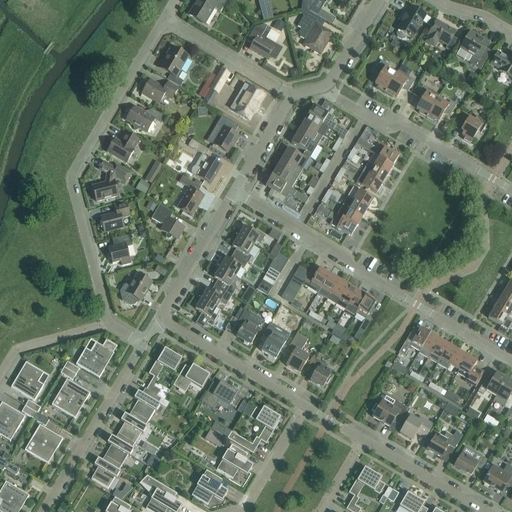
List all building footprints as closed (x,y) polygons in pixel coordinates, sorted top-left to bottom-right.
[(220,12),(227,0),(197,0),(188,15),(204,25),(214,8),(220,12)] [(273,18),(268,0),(257,0),(263,21),(273,18)] [(325,3),(320,0),(316,0),(315,2),(310,0),(308,0),(307,10),(315,15),(317,16),(321,10),(325,3)] [(426,15),(411,6),(407,14),(406,13),(400,23),(401,23),(397,31),(398,31),(396,34),(397,37),(402,40),(405,39),(406,36),(411,39),(426,15)] [(320,55),(332,34),(311,22),(315,15),(307,10),(301,12),(303,17),(297,27),(301,29),(299,33),(300,38),(306,41),(304,45),(320,55)] [(332,25),(335,19),(321,10),(317,16),(332,25)] [(281,33),(286,24),(277,20),(273,28),(281,33)] [(451,31),(447,28),(447,27),(436,21),(431,30),(428,34),(430,35),(426,42),(434,47),(438,40),(447,46),(445,49),(451,52),(453,49),(458,41),(453,38),(456,32),(452,30),(451,31)] [(280,47),(263,37),(269,27),(265,25),(255,28),(247,41),(253,44),(249,49),(267,60),(270,54),(274,57),(280,47)] [(480,71),(491,52),(485,49),(488,44),(478,38),(478,37),(470,32),(460,49),(472,56),(469,60),(469,62),(470,64),(471,65),(480,71)] [(188,57),(172,47),(167,56),(165,55),(157,67),(170,75),(167,79),(180,87),(182,82),(177,79),(182,72),(180,71),(188,57)] [(507,59),(498,53),(491,65),(500,70),(499,72),(511,79),(511,54),(510,53),(507,59)] [(384,93),(396,74),(385,68),(387,65),(381,61),(375,72),(380,75),(375,85),(378,86),(377,89),(384,93)] [(408,92),(414,81),(398,71),(396,74),(384,93),(392,98),(394,96),(397,98),(402,88),(408,92)] [(466,82),(468,83),(465,88),(470,90),(473,86),(472,85),(477,77),(471,73),(466,82)] [(205,85),(210,88),(216,77),(211,74),(205,85)] [(210,88),(210,89),(202,103),(209,107),(217,93),(219,90),(224,81),(217,77),(216,77),(210,88)] [(164,89),(150,80),(140,97),(142,94),(159,104),(163,97),(166,97),(172,100),(178,89),(167,83),(164,89)] [(480,85),(473,91),(479,98),(486,93),(480,85)] [(418,113),(426,118),(437,99),(439,96),(423,86),(416,97),(422,100),(416,109),(419,111),(418,113)] [(229,109),(235,112),(247,120),(255,107),(256,108),(259,102),(264,95),(250,87),(243,98),(237,95),(229,109)] [(448,105),(437,99),(426,118),(434,123),(435,121),(438,122),(444,113),(449,116),(456,105),(450,102),(448,105)] [(345,137),(348,132),(331,122),(334,118),(314,106),(308,115),(322,124),(328,127),(333,130),(345,137)] [(148,115),(134,107),(131,113),(126,121),(133,125),(133,126),(134,130),(139,129),(140,129),(146,133),(154,120),(161,124),(165,117),(152,109),(148,115)] [(473,120),(464,114),(460,120),(455,129),(456,129),(463,133),(462,136),(464,138),(463,140),(470,144),(477,132),(481,134),(486,126),(477,117),(473,120)] [(323,137),(328,127),(322,124),(308,115),(302,125),(323,137)] [(235,144),(239,137),(234,134),(238,126),(222,116),(217,125),(223,128),(213,145),(227,153),(233,143),(235,144)] [(297,134),(317,146),(323,137),(302,125),(297,134)] [(133,150),(138,140),(126,133),(122,139),(123,140),(121,144),(115,140),(107,153),(126,164),(134,151),(133,150)] [(310,158),(317,146),(297,134),(291,143),(305,151),(303,154),(309,157),(310,158)] [(376,149),(359,139),(356,144),(379,157),(393,166),(399,156),(379,144),(376,149)] [(205,156),(209,150),(191,140),(188,146),(205,156)] [(309,157),(303,154),(301,157),(288,149),(282,158),(302,170),(309,157)] [(387,175),(393,166),(379,157),(378,158),(379,158),(373,167),(387,175)] [(210,185),(222,166),(209,158),(202,170),(196,166),(194,166),(192,168),(191,170),(191,172),(192,174),(197,177),(210,185)] [(282,158),(277,168),(291,176),(296,179),(302,170),(282,158)] [(114,182),(116,179),(125,184),(132,174),(114,164),(112,167),(104,162),(99,170),(106,174),(105,183),(92,187),(96,202),(118,197),(114,182)] [(373,167),(367,164),(362,173),(382,185),(387,175),(373,167)] [(291,189),(296,179),(291,176),(277,168),(271,177),(286,186),(291,189)] [(152,185),(157,176),(151,173),(146,181),(152,185)] [(376,194),(382,185),(362,173),(356,182),(376,194)] [(191,217),(204,196),(197,192),(200,187),(182,177),(179,182),(190,188),(178,209),(191,217)] [(288,194),(305,204),(308,199),(291,189),(286,186),(271,177),(266,187),(272,190),(269,195),(282,204),(288,194)] [(145,194),(150,186),(141,180),(136,189),(145,194)] [(367,209),(373,199),(359,191),(353,201),(367,209)] [(362,218),(367,209),(353,201),(348,197),(342,207),(362,218)] [(153,212),(157,205),(150,201),(146,208),(153,212)] [(108,236),(107,232),(124,228),(122,220),(123,217),(129,215),(126,204),(114,207),(116,214),(100,218),(104,233),(107,232),(108,236)] [(184,228),(176,223),(169,219),(173,213),(159,205),(151,219),(161,225),(161,224),(164,225),(161,231),(166,234),(165,236),(166,238),(168,240),(170,239),(171,237),(177,240),(184,228)] [(351,237),(356,228),(337,216),(319,206),(316,211),(332,220),(330,225),(351,237)] [(356,228),(362,218),(342,207),(337,216),(356,228)] [(254,233),(244,227),(242,231),(240,229),(236,236),(253,246),(257,241),(261,243),(265,236),(255,230),(254,233)] [(131,263),(129,257),(126,248),(132,246),(129,235),(112,239),(114,247),(108,249),(110,254),(109,255),(108,256),(109,259),(110,260),(111,260),(112,264),(120,262),(121,266),(131,263)] [(247,263),(253,254),(250,252),(253,246),(236,236),(232,242),(234,244),(232,247),(239,251),(235,256),(247,263)] [(275,259),(278,254),(282,247),(276,244),(269,255),(275,259)] [(162,257),(168,260),(171,254),(165,251),(162,257)] [(286,265),(289,260),(278,254),(275,259),(286,265)] [(247,263),(235,256),(232,262),(226,258),(223,262),(221,261),(218,267),(235,277),(241,268),(244,269),(247,263)] [(282,270),(286,265),(275,259),(272,264),(282,270)] [(279,275),(282,270),(272,264),(269,269),(279,275)] [(235,277),(218,267),(214,273),(216,275),(214,278),(220,282),(217,288),(228,294),(232,296),(236,289),(235,284),(232,282),(235,277)] [(307,278),(310,273),(299,267),(296,272),(307,278)] [(276,281),(279,275),(269,269),(266,274),(276,281)] [(329,274),(319,269),(316,274),(311,271),(310,273),(307,278),(304,283),(302,286),(317,294),(329,274)] [(304,283),(307,278),(296,272),(293,277),(304,283)] [(142,277),(137,274),(132,283),(123,285),(120,292),(122,301),(130,306),(135,305),(138,300),(141,302),(152,283),(147,280),(148,278),(147,277),(145,275),(143,276),(142,277)] [(273,286),(276,281),(266,274),(263,280),(273,286)] [(326,300),(330,294),(338,280),(329,274),(317,294),(326,300)] [(301,288),(302,286),(304,283),(293,277),(290,282),(301,288)] [(270,291),(273,286),(263,280),(260,285),(270,291)] [(336,305),(339,299),(347,285),(338,280),(330,294),(326,300),(336,305)] [(298,293),(301,288),(290,282),(287,287),(298,293)] [(267,296),(270,291),(260,285),(257,290),(267,296)] [(345,310),(348,305),(357,291),(347,285),(339,299),(336,305),(345,310)] [(295,298),(298,293),(287,287),(284,292),(295,298)] [(228,294),(217,288),(214,293),(207,289),(205,293),(203,292),(199,298),(216,308),(220,303),(226,306),(232,296),(228,294)] [(354,316),(355,314),(366,296),(357,291),(348,305),(345,310),(354,316)] [(511,294),(505,291),(499,300),(511,307),(511,294)] [(291,304),(295,298),(284,292),(281,298),(291,304)] [(366,296),(355,314),(365,320),(359,330),(364,333),(371,321),(376,313),(371,310),(376,302),(366,296)] [(214,323),(217,316),(220,311),(216,308),(199,298),(195,304),(197,306),(195,309),(205,315),(203,317),(214,323)] [(511,307),(499,300),(494,309),(511,320),(511,318),(511,307)] [(300,310),(302,306),(294,301),(292,305),(300,310)] [(281,305),(276,313),(279,315),(282,310),(287,313),(289,310),(281,305)] [(511,320),(494,309),(488,319),(501,326),(498,331),(504,335),(511,322),(511,320)] [(244,311),(238,321),(244,325),(236,337),(242,340),(242,342),(246,344),(248,344),(250,345),(264,322),(244,311)] [(231,333),(238,321),(232,318),(225,329),(231,333)] [(275,360),(280,351),(286,342),(276,336),(279,330),(270,324),(263,336),(268,340),(261,352),(268,356),(267,358),(272,361),(273,359),(275,360)] [(399,353),(404,357),(410,347),(419,352),(430,334),(420,329),(418,332),(413,329),(405,342),(399,353)] [(300,352),(308,340),(297,333),(284,356),(285,356),(290,348),(295,351),(286,366),(299,374),(304,365),(309,357),(300,352)] [(428,359),(439,340),(430,334),(419,352),(418,354),(428,359)] [(337,346),(341,340),(333,336),(329,341),(337,346)] [(85,349),(76,365),(99,379),(104,370),(103,370),(100,368),(104,361),(108,364),(113,354),(114,354),(113,353),(117,347),(106,340),(102,347),(97,343),(91,353),(85,349)] [(437,364),(448,345),(439,340),(428,359),(437,364)] [(447,370),(450,365),(449,365),(458,351),(448,345),(437,364),(447,370)] [(182,359),(170,352),(165,349),(162,353),(162,352),(148,374),(154,377),(146,390),(145,389),(162,399),(164,400),(169,392),(156,384),(159,380),(157,379),(164,367),(174,373),(182,359)] [(459,370),(467,356),(458,351),(449,365),(450,365),(459,370)] [(479,382),(484,373),(474,367),(477,362),(467,356),(459,370),(457,374),(466,380),(467,379),(472,382),(470,384),(475,387),(479,382)] [(322,388),(332,372),(326,369),(327,366),(315,359),(313,364),(318,367),(310,381),(322,388)] [(76,375),(79,369),(67,362),(64,368),(76,375)] [(16,380),(17,379),(16,379),(11,388),(34,402),(43,386),(43,385),(43,386),(38,383),(43,374),(39,371),(26,363),(25,363),(26,364),(20,373),(24,375),(20,382),(16,380)] [(395,363),(391,369),(397,372),(400,366),(395,363)] [(210,376),(198,369),(192,366),(190,369),(185,366),(173,386),(185,393),(191,383),(201,389),(210,376)] [(72,381),(76,375),(64,368),(60,374),(72,381)] [(496,397),(506,379),(496,373),(490,383),(485,380),(478,392),(483,395),(486,391),(496,397)] [(509,410),(511,404),(511,396),(510,396),(511,392),(511,382),(506,379),(496,397),(493,401),(503,407),(509,410)] [(84,402),(85,403),(90,394),(67,380),(52,405),(75,419),(75,418),(81,409),(77,406),(81,400),(84,402)] [(437,380),(436,384),(446,389),(448,385),(437,380)] [(237,392),(226,385),(220,382),(218,386),(213,383),(201,403),(213,410),(219,400),(235,409),(241,399),(235,396),(237,392)] [(162,399),(145,389),(144,390),(146,391),(143,395),(138,392),(137,393),(138,393),(135,397),(136,397),(135,398),(134,398),(134,399),(139,402),(133,412),(132,411),(131,412),(148,422),(155,411),(156,412),(157,411),(156,411),(156,410),(157,410),(159,406),(160,406),(160,405),(159,404),(162,399)] [(37,413),(40,408),(28,401),(25,407),(37,414),(37,413)] [(393,407),(391,406),(382,401),(379,407),(375,405),(371,411),(375,413),(372,418),(390,428),(393,423),(398,426),(408,409),(396,402),(393,407)] [(0,405),(0,413),(1,414),(0,415),(0,435),(0,436),(4,438),(10,429),(15,432),(15,433),(25,417),(2,403),(0,405)] [(33,419),(37,414),(25,407),(21,412),(33,419)] [(280,418),(263,408),(261,412),(256,408),(250,418),(265,427),(258,439),(256,438),(252,445),(231,432),(227,439),(253,454),(261,441),(266,445),(279,422),(278,422),(280,418)] [(148,422),(131,412),(132,413),(130,417),(125,414),(124,415),(122,419),(122,420),(122,421),(121,420),(120,421),(126,424),(120,435),(118,434),(135,444),(141,433),(143,434),(142,433),(143,432),(144,432),(146,428),(147,428),(145,427),(148,422)] [(45,426),(49,420),(37,413),(37,414),(33,419),(45,426)] [(418,421),(410,416),(405,425),(400,434),(412,441),(416,434),(424,439),(430,430),(433,425),(420,417),(418,421)] [(48,464),(53,454),(49,452),(53,445),(57,447),(57,448),(63,439),(39,426),(25,450),(48,464)] [(226,439),(231,431),(228,429),(225,430),(222,436),(226,439)] [(454,450),(462,436),(456,432),(453,437),(446,433),(443,438),(436,434),(427,450),(441,458),(448,446),(454,450)] [(135,444),(118,434),(118,435),(119,435),(117,440),(111,437),(111,438),(109,442),(108,443),(107,443),(113,447),(106,457),(105,456),(121,466),(128,456),(129,457),(130,456),(129,455),(130,454),(130,455),(133,450),(133,451),(133,450),(132,449),(135,444)] [(431,443),(426,440),(422,446),(427,449),(431,443)] [(247,455),(231,445),(231,446),(232,447),(229,452),(227,451),(221,461),(223,462),(218,470),(217,469),(217,470),(232,479),(233,479),(230,477),(235,469),(247,476),(253,466),(246,462),(247,461),(242,458),(244,454),(247,455)] [(156,462),(161,452),(152,447),(147,457),(156,462)] [(487,460),(465,447),(454,466),(471,476),(474,470),(479,473),(487,460)] [(121,466),(105,456),(104,457),(106,458),(103,462),(98,459),(97,460),(98,460),(95,464),(96,464),(95,465),(94,465),(94,466),(99,469),(93,479),(92,478),(91,479),(108,489),(115,478),(116,479),(117,478),(116,478),(117,477),(119,473),(120,473),(120,472),(119,471),(121,466)] [(16,476),(19,470),(8,463),(4,469),(16,476)] [(508,475),(493,466),(483,483),(501,494),(506,485),(511,488),(511,486),(511,468),(508,475)] [(382,478),(370,471),(364,468),(362,472),(362,471),(348,494),(354,497),(346,510),(349,511),(359,511),(361,510),(355,506),(359,499),(357,498),(364,486),(379,495),(385,485),(380,482),(382,478)] [(124,477),(130,481),(134,475),(128,471),(124,477)] [(222,480),(206,471),(206,472),(207,473),(204,478),(202,477),(196,487),(198,488),(193,496),(192,495),(191,496),(207,505),(208,504),(205,503),(210,495),(222,502),(228,492),(221,488),(222,487),(216,484),(219,480),(222,481),(222,480)] [(0,511),(18,511),(20,511),(16,508),(20,502),(23,504),(24,505),(29,496),(6,482),(0,491),(0,499),(2,501),(0,504),(0,511)] [(176,494),(161,484),(160,485),(161,486),(158,491),(156,490),(150,500),(152,501),(147,509),(146,508),(146,509),(150,511),(162,511),(164,508),(170,511),(178,511),(182,505),(175,502),(176,501),(171,497),(173,493),(176,495),(176,494)] [(92,496),(109,506),(105,511),(126,511),(125,511),(127,507),(130,508),(131,507),(121,501),(115,498),(97,488),(92,496)] [(387,499),(392,490),(388,488),(383,496),(387,499)] [(116,490),(113,495),(121,500),(125,496),(121,493),(116,490)] [(426,511),(428,510),(422,507),(424,503),(407,493),(399,507),(407,511),(426,511)]
